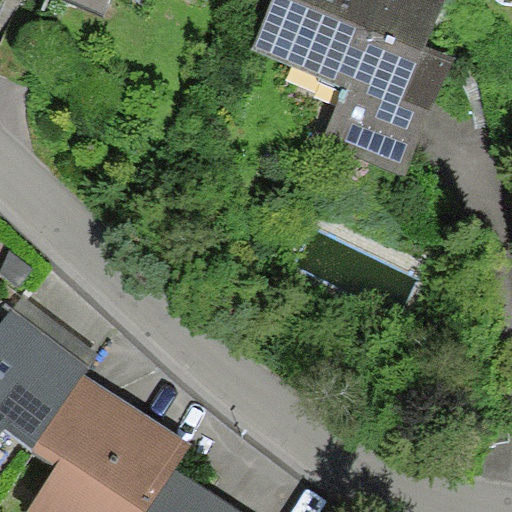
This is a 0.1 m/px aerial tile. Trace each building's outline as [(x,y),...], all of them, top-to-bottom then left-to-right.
[(0,52),(25,63),(48,10),(24,0),(10,0),(0,23),(0,52)] [(437,0),(261,0),(254,16),(352,58),(324,122),(398,155),(445,48),(421,38),(437,0)] [(0,314),(0,461),(8,467),(15,457),(21,449),(78,374),(87,362),(9,303),(0,314)] [(78,374),(21,449),(15,457),(43,478),(17,511),(134,511),(167,468),(181,450),(78,374)] [(167,468),(134,511),(225,511),(199,492),(204,486),(172,462),(167,468)]
